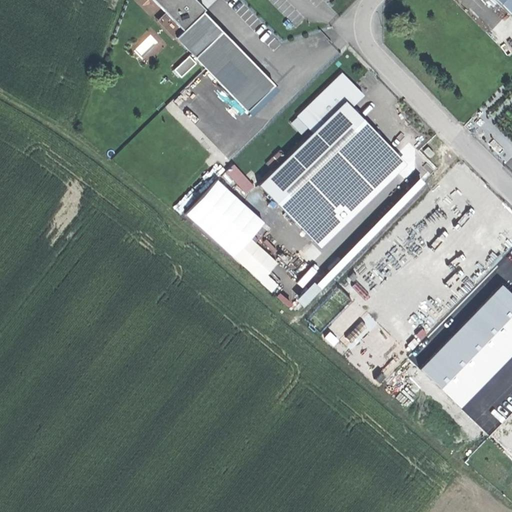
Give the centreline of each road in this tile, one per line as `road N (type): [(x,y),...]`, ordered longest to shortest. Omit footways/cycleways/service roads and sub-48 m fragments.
road 1 (track): [(464,144),(296,324)]
road 2 (unclassified): [(464,144),(370,50),(361,19),(371,0)]
road 3 (unknown): [(217,5),(292,66),(332,49),(361,19)]
